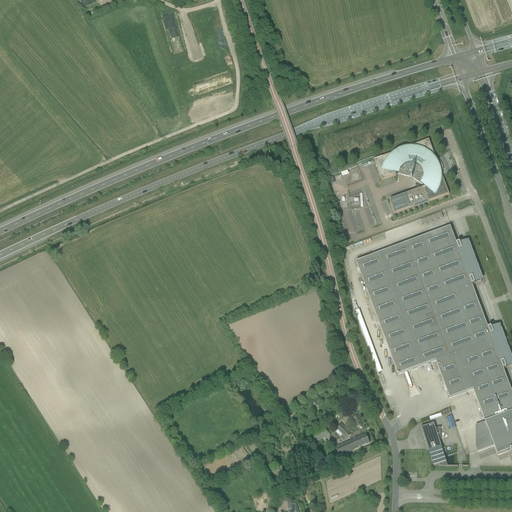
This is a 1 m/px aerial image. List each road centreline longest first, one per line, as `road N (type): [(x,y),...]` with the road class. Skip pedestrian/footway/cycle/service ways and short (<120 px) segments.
road 1 (unclassified): [(396,491),(391,434),(351,352),(321,234),(240,0)]
road 2 (trunk): [(0,256),(217,160),(460,78)]
road 3 (trunk): [(454,58),(205,142),(0,232)]
road 4 (unknown): [(387,427),(403,419),(408,404),(348,259)]
road 5 (secondary): [(460,78),(511,214)]
